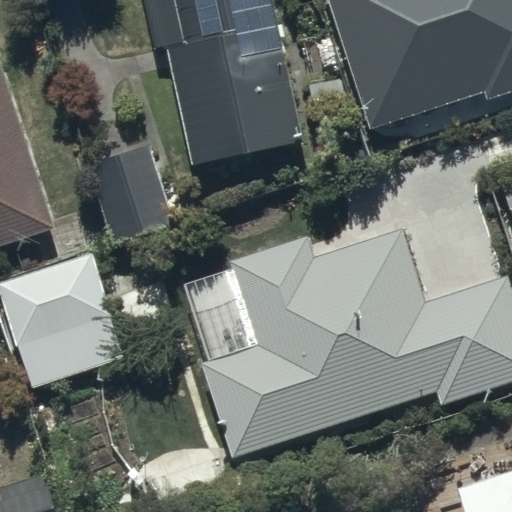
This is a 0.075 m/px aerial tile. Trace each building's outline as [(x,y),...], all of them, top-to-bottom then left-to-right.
[(288,0),(152,0),(163,52),(177,50),(198,162),(315,140),(288,0)] [(511,0),(332,0),(370,127),(511,86),(511,0)] [(0,40),(0,244),(63,222),(0,40)] [(155,138),(93,159),(121,237),(182,215),(155,138)] [(269,248),(214,267),(224,296),(216,299),(236,359),(207,369),(231,442),(443,372),(412,277),(299,315),(286,276),(279,278),(269,248)] [(104,253),(9,280),(39,387),(134,361),(104,253)] [(479,511),(511,511),(511,465),(469,479),(479,511)]
